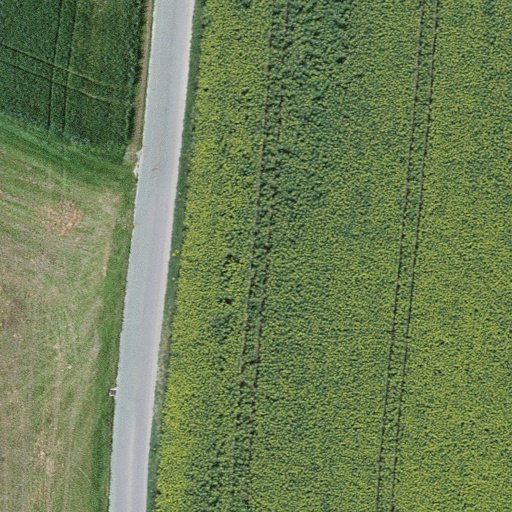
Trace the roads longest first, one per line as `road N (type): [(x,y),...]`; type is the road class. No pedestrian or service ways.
road 1 (unclassified): [(172,0),(127,511)]
road 2 (track): [(156,178),(0,128)]
